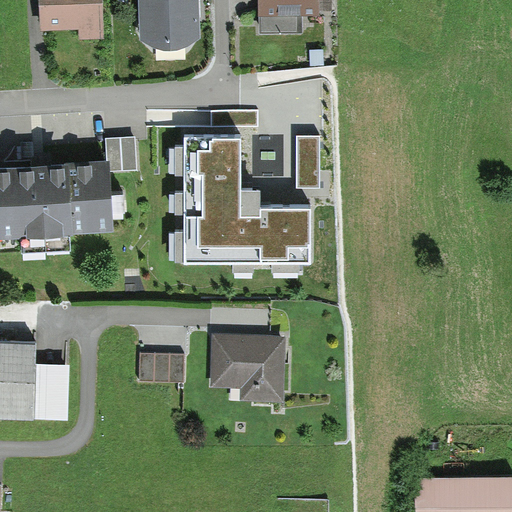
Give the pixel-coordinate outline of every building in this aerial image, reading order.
[(103,0),(39,0),(41,31),(77,30),(78,41),(105,40),(103,0)] [(193,0),(142,0),(143,38),(194,37),(193,0)] [(313,0),(261,0),(263,27),(294,26),(294,12),(314,11),(313,0)] [(243,134),(176,133),(176,258),(309,258),(309,206),(264,206),(264,183),(243,183),(243,134)] [(320,136),(297,136),(296,188),(320,189),(320,136)] [(107,163),(0,169),(0,239),(112,232),(107,163)] [(280,337),(213,334),(211,381),(245,382),(245,395),(278,396),(280,337)] [(34,365),(35,343),(0,341),(0,417),(67,420),(68,366),(34,365)] [(181,355),(138,354),(138,375),(181,376),(181,355)] [(429,511),(507,511),(507,482),(428,484),(429,511)]
